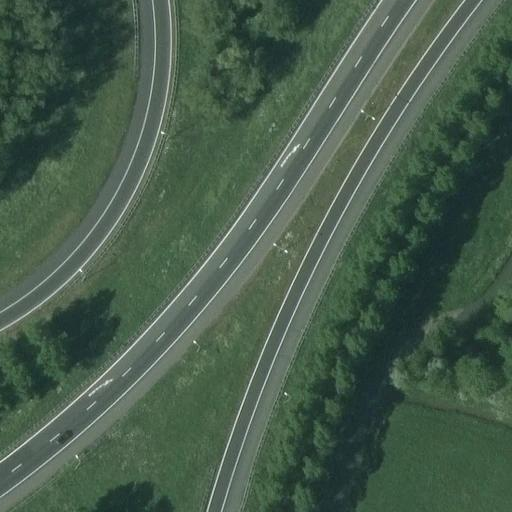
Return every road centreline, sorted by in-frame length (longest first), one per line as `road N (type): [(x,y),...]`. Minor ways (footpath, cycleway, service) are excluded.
road 1 (motorway): [(0,478),(93,405),(211,279),(399,0)]
road 2 (motorway): [(218,511),(281,336),(335,224),(400,111),(482,0)]
road 3 (motorway): [(160,0),(155,102),(132,175),(76,259),(0,321)]
